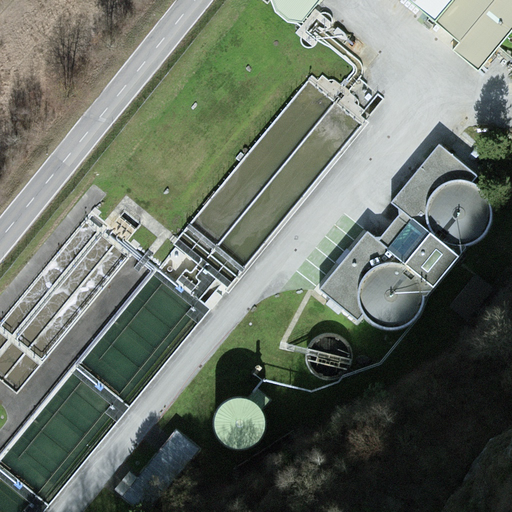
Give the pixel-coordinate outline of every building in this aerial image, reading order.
[(272,0),(271,2),(301,27),(323,0),(272,0)] [(511,0),(417,0),(468,40),(455,56),(483,79),(511,43),(511,0)] [(436,146),(386,206),(397,215),(374,242),(363,234),(313,292),(357,329),(407,270),(430,289),(457,257),(427,233),(474,178),(436,146)] [(458,239),(471,236),(479,230),(485,221),(488,211),(487,200),(482,190),(472,181),(461,178),(451,178),(441,183),(433,190),(427,204),(427,215),(431,224),(438,232),(448,238),(458,239)] [(367,316),(376,322),(382,324),(393,324),(403,321),(412,314),(418,305),(421,294),(419,284),(415,275),(407,267),(397,262),(386,261),(376,264),(370,267),(363,275),(358,285),(357,296),(361,307),(367,316)] [(214,407),(233,444),(267,427),(248,390),(214,407)] [(184,430),(172,437),(181,455),(194,449),(184,430)]
